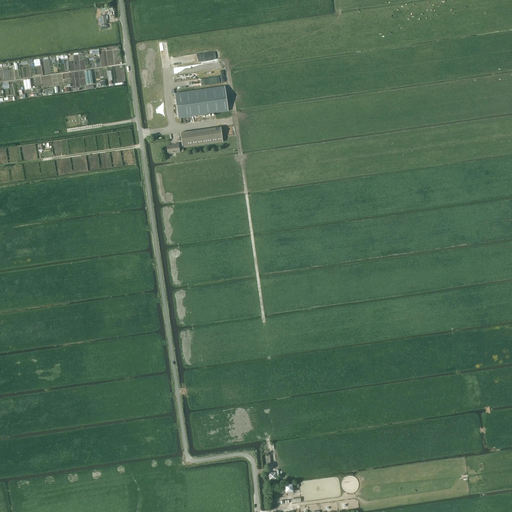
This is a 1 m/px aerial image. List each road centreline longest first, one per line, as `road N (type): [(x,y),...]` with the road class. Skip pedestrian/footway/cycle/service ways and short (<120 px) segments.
road 1 (unclassified): [(258,511),(251,459),(187,457),(120,0)]
road 2 (track): [(265,325),(237,126)]
